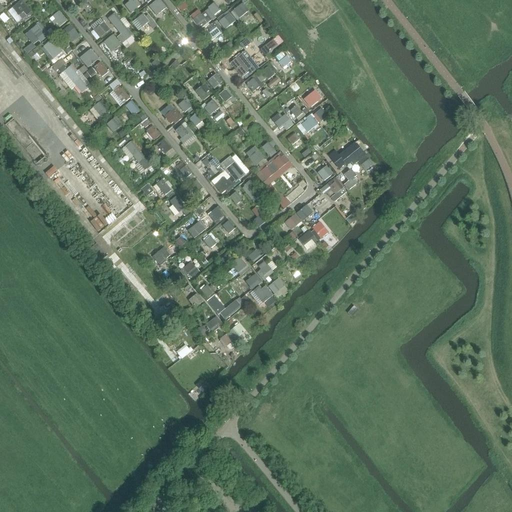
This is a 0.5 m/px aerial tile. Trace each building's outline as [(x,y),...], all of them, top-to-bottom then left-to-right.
[(140,6),(135,0),(127,0),(129,3),(125,6),(131,14),(140,6)] [(166,8),(159,0),(157,0),(149,7),(157,17),(166,8)] [(22,1),(12,9),(22,21),(32,13),(22,1)] [(221,11),(214,3),(208,8),(209,9),(205,12),(212,21),(212,22),(216,19),(214,16),(221,11)] [(237,22),(249,12),(242,4),(231,13),(237,22)] [(198,10),(190,16),(193,20),(193,21),(200,30),(212,21),(205,12),(201,15),(201,14),(198,10)] [(67,22),(59,12),(53,17),(56,21),(52,23),(57,29),(67,22)] [(235,22),(227,12),(223,15),(217,20),(225,30),(235,22)] [(116,14),(108,20),(114,27),(115,27),(119,32),(120,33),(121,35),(118,37),(115,34),(114,35),(122,45),(133,36),(128,28),(121,20),(116,14)] [(257,14),(254,16),(260,24),(263,22),(257,14)] [(149,23),(143,15),(136,20),(143,28),(149,23)] [(100,20),(91,27),(100,39),(101,38),(101,40),(111,32),(110,31),(104,23),(103,23),(100,20)] [(40,24),(27,34),(34,45),(39,41),(40,44),(46,40),(44,38),(45,37),(46,38),(50,35),(48,34),(47,33),(40,24)] [(221,34),(212,24),(207,28),(210,32),(205,36),(210,43),(221,34)] [(71,27),(64,32),(71,39),(69,41),(72,44),(80,38),(71,27)] [(121,46),(113,36),(104,43),(112,53),(121,46)] [(53,40),(44,47),(51,55),(54,59),(56,57),(60,61),(62,60),(66,56),(53,40)] [(265,47),(261,51),(266,57),(270,53),(278,47),(273,40),(265,47)] [(88,60),(84,63),(88,68),(100,59),(92,49),(91,51),(84,56),(88,60)] [(255,71),(246,60),(242,55),(231,63),(242,79),(246,75),(248,77),(255,71)] [(286,56),(278,63),(283,69),(291,63),(286,56)] [(60,61),(53,67),(57,72),(58,71),(62,75),(60,77),(71,90),(76,86),(82,94),(88,89),(91,93),(89,95),(92,100),(98,95),(99,94),(91,86),(82,75),(78,71),(77,72),(72,65),(70,67),(69,69),(66,65),(62,60),(60,61)] [(157,60),(152,64),(155,69),(160,65),(157,60)] [(108,73),(100,63),(94,68),(102,78),(108,73)] [(263,74),(257,78),(262,83),(267,79),(268,81),(275,75),(269,68),(262,73),(263,74)] [(255,74),(246,81),(248,84),(247,85),(253,93),(259,88),(261,89),(264,86),(262,83),(257,78),(255,74)] [(216,75),(208,82),(214,90),(222,83),(216,75)] [(99,94),(98,95),(101,99),(112,90),(113,92),(110,95),(120,107),(130,100),(119,87),(121,86),(116,80),(109,86),(99,94)] [(210,91),(204,84),(195,92),(203,102),(209,97),(207,93),(210,91)] [(296,84),(291,88),(295,93),(300,89),(296,84)] [(228,89),(219,96),(224,102),(221,104),(226,110),(237,101),(228,89)] [(265,90),(262,93),(267,99),(271,97),(265,90)] [(316,91),(304,100),(310,108),(322,99),(316,91)] [(94,108),(90,111),(98,121),(102,119),(110,112),(102,101),(93,108),(94,108)] [(193,111),(184,101),(178,106),(185,114),(187,112),(189,114),(193,111)] [(207,107),(204,109),(210,116),(219,109),(213,101),(207,106),(207,107)] [(140,112),(132,102),(125,107),(133,117),(140,112)] [(182,119),(170,105),(161,113),(166,120),(165,120),(166,121),(166,120),(171,125),(173,123),(175,125),(182,119)] [(296,106),(290,111),(298,122),(304,117),(305,117),(296,106)] [(322,109),(313,116),(319,124),(328,117),(322,109)] [(142,112),(138,116),(142,122),(147,118),(142,112)] [(305,118),(296,126),(296,127),(304,136),(319,124),(313,116),(312,115),(312,114),(306,119),(305,118)] [(205,126),(196,115),(190,120),(198,131),(205,126)] [(294,125),(285,115),(274,124),(279,130),(283,128),(286,131),(294,125)] [(114,133),(123,125),(116,118),(113,120),(111,118),(105,123),(114,133)] [(148,120),(142,125),(145,129),(151,124),(148,120)] [(194,136),(187,128),(185,130),(182,126),(176,131),(182,139),(180,141),(183,145),(194,136)] [(160,136),(156,131),(156,130),(156,131),(153,127),(146,132),(154,141),(160,136)] [(287,140),(292,146),(300,140),(295,133),(287,140)] [(171,150),(163,140),(157,145),(165,155),(171,150)] [(276,153),(272,148),(276,146),(272,140),(262,148),(268,156),(269,156),(271,158),(276,153)] [(132,142),(121,150),(129,160),(133,157),(133,158),(136,161),(142,156),(137,149),(139,147),(134,141),(132,142)] [(373,165),(359,148),(356,144),(357,144),(356,143),(340,157),(335,151),(328,157),(339,170),(345,165),(346,167),(351,163),(353,167),(358,163),(365,172),(373,165)] [(265,159),(258,151),(255,147),(246,155),(249,159),(246,161),(253,169),(265,159)] [(265,169),(257,176),(263,184),(283,167),(289,162),(281,152),(268,163),(263,167),(265,169)] [(142,156),(136,161),(145,172),(151,167),(153,165),(148,158),(146,160),(142,156)] [(235,163),(226,170),(230,174),(229,175),(235,184),(245,175),(235,163)] [(193,177),(185,167),(179,172),(187,182),(193,177)] [(326,167),(318,174),(324,182),(333,175),(326,167)] [(354,181),(357,179),(356,177),(357,176),(354,173),(353,174),(350,171),(344,176),(349,182),(345,185),(349,191),(357,185),(354,181)] [(221,175),(211,182),(221,195),(229,188),(231,190),(236,186),(230,179),(227,181),(221,175)] [(347,193),(335,179),(327,185),(332,191),(327,194),(331,199),(334,203),(347,193)] [(163,180),(153,188),(157,193),(160,191),(167,199),(174,194),(163,180)] [(203,189),(196,181),(190,186),(196,194),(203,189)] [(251,193),(256,189),(257,189),(258,188),(252,181),(251,182),(250,181),(244,186),(247,190),(244,191),(252,201),(256,199),(251,193)] [(242,201),(236,193),(230,198),(236,206),(242,201)] [(185,209),(176,197),(176,198),(174,195),(168,200),(170,202),(170,203),(173,206),(169,209),(175,217),(185,209)] [(307,206),(297,214),(303,222),(313,214),(307,206)] [(225,217),(217,208),(211,213),(214,216),(211,219),(214,223),(218,220),(219,222),(221,220),(225,217)] [(291,231),(301,223),(295,215),(285,223),(291,231)] [(207,229),(201,222),(193,228),(199,236),(200,236),(202,235),(201,234),(207,229)] [(235,230),(229,222),(222,227),(229,235),(235,230)] [(328,233),(320,223),(312,229),(314,231),(311,233),(318,242),(328,233)] [(293,232),(288,236),(293,241),(298,237),(293,232)] [(319,244),(309,232),(298,240),(307,251),(314,245),(316,246),(319,244)] [(214,242),(216,240),(211,233),(202,240),(210,250),(216,245),(214,242)] [(181,238),(175,243),(181,249),(186,244),(181,238)] [(164,249),(153,257),(159,266),(160,267),(167,262),(166,260),(170,256),(164,249)] [(253,264),(261,257),(256,251),(248,258),(249,258),(247,260),(250,263),(252,262),(253,264)] [(241,257),(233,263),(237,267),(234,269),(240,276),(250,269),(241,257)] [(261,270),(257,274),(263,281),(274,273),(272,272),(276,268),(271,262),(266,267),(264,263),(258,267),(261,270)] [(183,270),(181,271),(186,277),(188,275),(191,279),(199,273),(196,269),(191,263),(183,269),(183,270)] [(250,289),(258,283),(253,276),(245,283),(250,289)] [(289,293),(278,279),(268,287),(274,295),(274,296),(278,301),(289,293)] [(215,295),(213,293),(215,291),(211,286),(209,288),(207,286),(201,291),(207,299),(206,300),(207,302),(215,295)] [(273,297),(265,287),(262,290),(259,287),(253,292),(263,305),(273,297)] [(203,302),(197,294),(189,301),(195,309),(203,302)] [(240,299),(218,316),(224,324),(227,322),(225,321),(241,308),(243,309),(246,306),(240,300),(240,299)] [(353,306),(347,313),(352,317),(358,310),(353,306)] [(216,318),(206,326),(213,334),(223,325),(216,318)] [(241,336),(245,332),(239,325),(229,332),(239,343),(244,339),(241,336)] [(233,343),(236,340),(229,333),(220,340),(227,348),(229,349),(231,350),(234,347),(235,345),(233,343)] [(202,380),(195,386),(202,393),(209,386),(202,380)]
